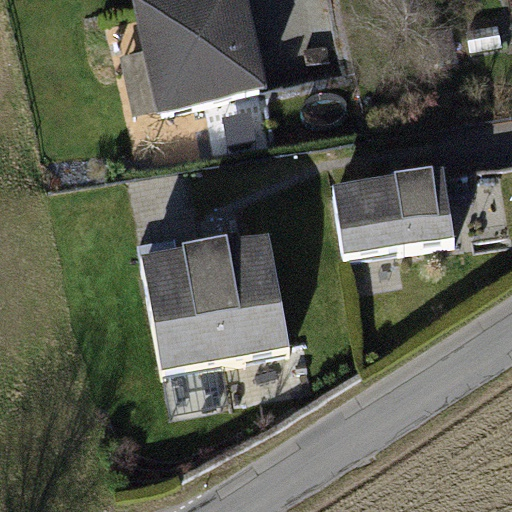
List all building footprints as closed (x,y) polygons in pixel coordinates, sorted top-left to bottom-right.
[(244,0),(182,0),(133,11),(159,128),(267,105),(244,0)] [(511,188),(443,199),(453,260),(492,253),(488,226),(511,222),(511,188)] [(443,199),(336,216),(346,277),(453,260),(443,199)] [(207,274),(229,384),(296,371),(274,261),(207,274)] [(229,384),(207,274),(145,286),(167,397),(229,384)]
